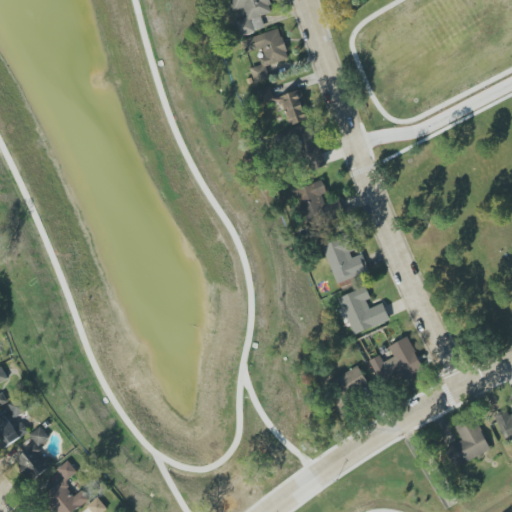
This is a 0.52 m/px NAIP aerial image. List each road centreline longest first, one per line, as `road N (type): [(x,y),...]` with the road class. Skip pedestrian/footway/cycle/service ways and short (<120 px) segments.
road 1 (residential): [(293,0),(359,192),(443,392)]
road 2 (tertiary): [(273,511),(443,392),(511,362)]
